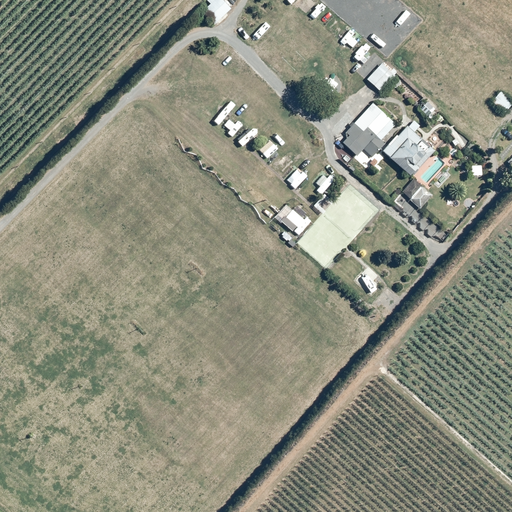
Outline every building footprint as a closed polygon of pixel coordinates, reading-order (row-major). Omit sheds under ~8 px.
[(231,8),(223,0),(204,0),(198,7),(214,24),(231,8)] [(396,72),(383,61),(367,78),(380,90),(396,72)] [(511,106),(500,92),(493,99),(503,112),(511,106)] [(364,165),(371,157),(384,144),(380,140),(396,123),(391,119),(373,102),(346,132),(349,134),(343,142),(357,155),(355,157),(364,165)] [(421,139),(406,125),(383,151),(410,175),(418,167),(416,165),(424,156),(428,159),(435,151),(421,139)] [(482,165),(472,164),(471,175),(482,175),(482,165)] [(432,195),(413,178),(401,191),(420,208),(432,195)]
